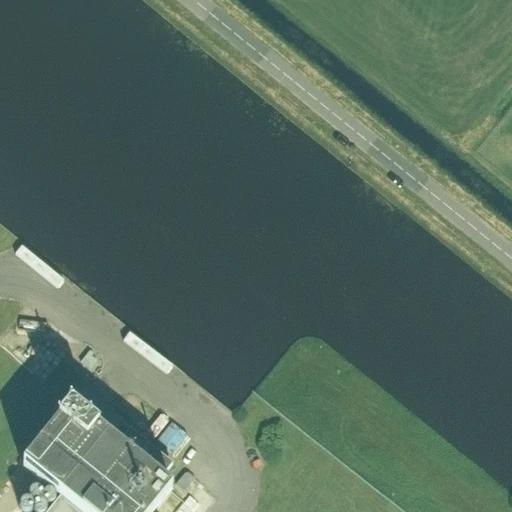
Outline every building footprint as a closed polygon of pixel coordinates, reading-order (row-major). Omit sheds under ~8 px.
[(7,348),(23,339),(17,329),(1,337),(7,348)] [(91,359),(92,357),(90,355),(80,366),(88,372),(96,363),(91,359)] [(56,384),(69,366),(56,357),(44,375),(56,384)] [(61,502),(52,511),(156,511),(172,494),(158,483),(169,469),(119,428),(108,442),(70,412),(22,471),(61,502)] [(159,438),(175,427),(166,413),(150,424),(159,438)]
